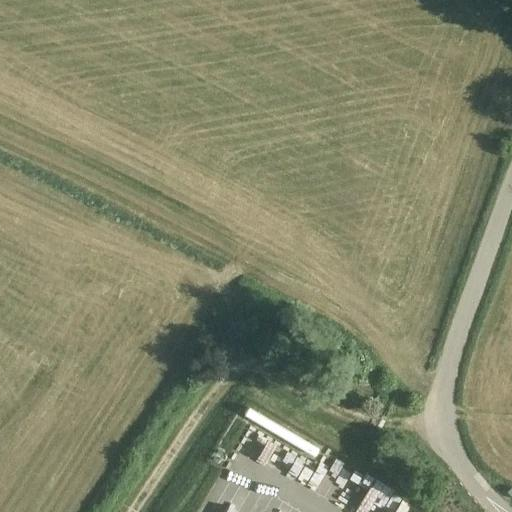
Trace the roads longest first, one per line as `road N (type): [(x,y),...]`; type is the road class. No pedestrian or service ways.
road 1 (unclassified): [(136,511),(218,380),(249,362),(354,420),(407,435),(439,415)]
road 2 (unclassified): [(439,415),(455,342),(511,185)]
